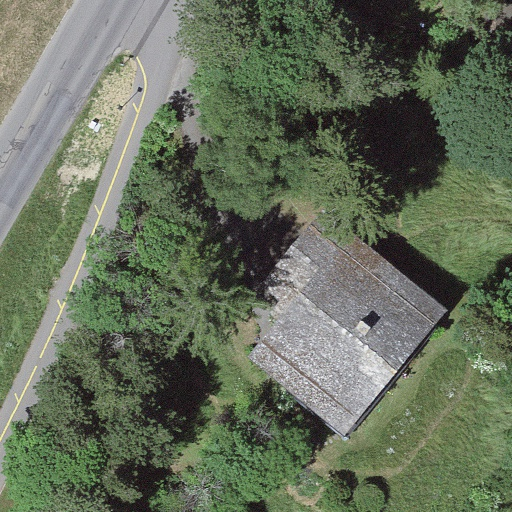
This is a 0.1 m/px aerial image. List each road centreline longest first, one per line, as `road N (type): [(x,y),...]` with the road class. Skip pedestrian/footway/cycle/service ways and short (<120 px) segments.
road 1 (residential): [(0,457),(176,64),(143,0)]
road 2 (tertiary): [(0,191),(111,0)]
